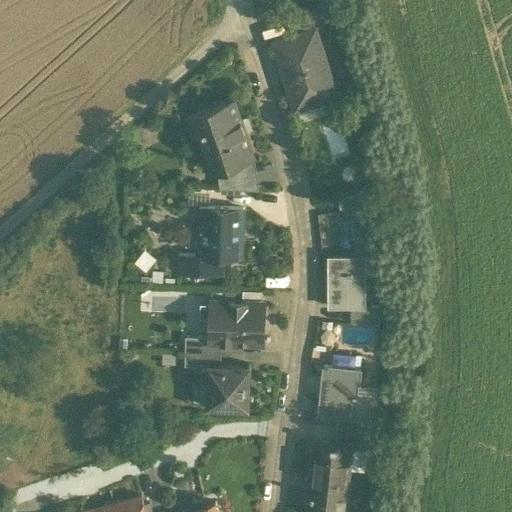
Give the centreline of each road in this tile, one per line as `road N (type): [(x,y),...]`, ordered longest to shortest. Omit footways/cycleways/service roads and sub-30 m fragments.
road 1 (residential): [(277,511),(308,259),(298,186),(251,17)]
road 2 (residential): [(251,17),(0,232)]
